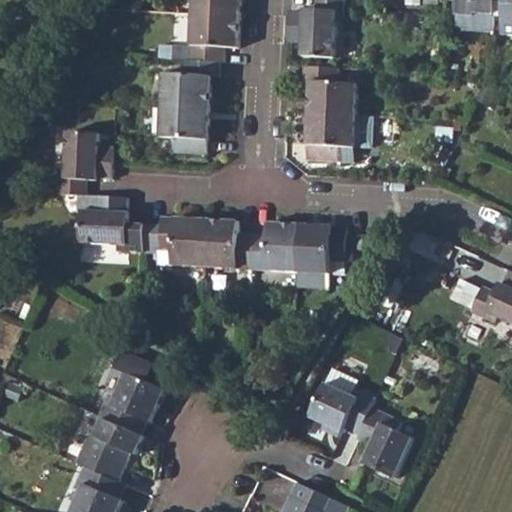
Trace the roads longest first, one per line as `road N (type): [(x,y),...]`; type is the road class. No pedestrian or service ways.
road 1 (residential): [(259,194),(437,203),(511,237)]
road 2 (residential): [(178,511),(211,440),(273,449),(328,475)]
road 3 (residential): [(270,0),(259,194)]
road 4 (residential): [(129,187),(259,194)]
